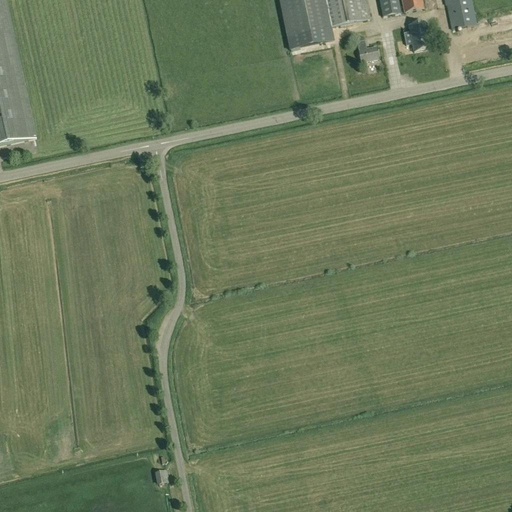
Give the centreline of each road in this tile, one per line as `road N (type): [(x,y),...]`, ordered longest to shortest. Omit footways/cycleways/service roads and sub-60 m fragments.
road 1 (unclassified): [(189,511),(161,362),(182,281),(155,146)]
road 2 (tertiary): [(155,146),(511,69)]
road 3 (tertiary): [(0,179),(155,146)]
